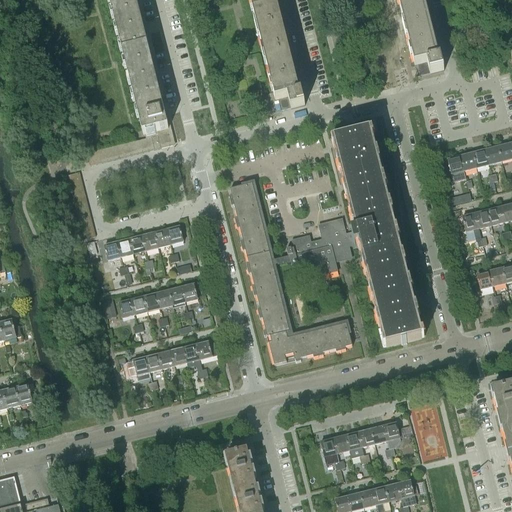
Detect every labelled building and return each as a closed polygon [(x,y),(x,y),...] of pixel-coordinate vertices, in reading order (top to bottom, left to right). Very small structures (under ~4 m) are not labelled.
[(170,136),(135,0),(108,0),(143,137),(145,136),(146,140),(151,139),(157,137),(158,139),(161,138),(161,139),(162,139),(162,140),(163,140),(164,140),(165,140),(165,139),(165,138),(166,138),(165,137),(170,136)] [(299,95),(280,18),(275,0),(249,0),(275,102),(279,101),(281,110),(290,108),(291,110),(305,107),(302,94),(299,95)] [(438,60),(423,0),(397,0),(414,67),(418,66),(420,75),(429,73),(430,75),(444,72),(441,59),(438,60)] [(421,340),(370,133),(355,137),(355,135),(349,137),(349,138),(335,142),(357,233),(346,236),(343,223),(319,229),(322,240),(311,243),(309,237),(291,241),(293,250),(291,250),(291,249),(286,251),(288,257),(289,257),(292,269),(297,268),(301,282),(338,273),(335,261),(352,257),(349,248),(360,245),(386,349),(401,345),(401,346),(407,345),(407,343),(421,340)] [(157,137),(151,139),(155,151),(161,150),(158,139),(157,137)] [(146,140),(149,153),(155,151),(151,139),(146,140)] [(146,140),(140,142),(143,154),(149,153),(146,140)] [(140,142),(134,143),(137,156),(143,154),(140,142)] [(134,143),(128,145),(131,157),(137,156),(134,143)] [(128,145),(122,146),(125,159),(131,157),(128,145)] [(122,146),(116,147),(120,160),(125,159),(122,146)] [(511,154),(510,146),(497,149),(501,164),(511,161),(511,154)] [(116,147),(111,149),(114,162),(120,160),(116,147)] [(111,149),(105,150),(108,163),(114,162),(111,149)] [(497,149),(485,152),(489,167),(501,164),(497,149)] [(105,150),(99,152),(102,164),(108,163),(105,150)] [(99,152),(93,153),(96,166),(102,164),(99,152)] [(485,152),(472,155),(476,170),(489,167),(485,152)] [(87,155),(90,168),(96,166),(93,153),(87,155)] [(472,155),(460,158),(463,173),(476,170),(472,155)] [(460,158),(447,161),(451,176),(463,173),(460,158)] [(68,177),(69,183),(81,180),(79,174),(68,177)] [(81,180),(69,183),(71,189),(82,186),(81,180)] [(274,367),(345,349),(352,347),(347,325),(288,339),(286,334),(289,333),(253,184),(230,190),(264,326),(267,337),(274,367)] [(82,186),(71,189),(72,194),(84,191),(82,186)] [(84,191),(72,194),(73,200),(85,197),(84,191)] [(471,195),(450,198),(451,205),(472,202),(471,195)] [(85,197),(73,200),(75,206),(87,203),(85,197)] [(87,203),(75,206),(76,212),(88,209),(87,203)] [(511,207),(511,206),(499,210),(503,224),(511,222),(511,207)] [(88,209),(76,212),(78,218),(90,215),(88,209)] [(499,210),(487,213),(490,228),(503,224),(499,210)] [(490,228),(487,213),(474,216),(478,231),(490,228)] [(90,215),(78,218),(79,224),(91,221),(90,215)] [(478,231),(474,216),(462,219),(466,234),(474,232),(473,233),(476,242),(478,249),(477,249),(479,256),(484,255),(482,248),(480,241),(478,231)] [(91,221),(79,224),(81,229),(92,226),(91,221)] [(92,226),(81,229),(82,235),(94,232),(92,226)] [(180,229),(167,232),(171,247),(183,243),(180,229)] [(94,232),(82,235),(84,241),(96,238),(94,232)] [(167,232),(155,235),(158,250),(171,247),(167,232)] [(155,235),(142,238),(146,253),(158,250),(155,235)] [(142,238),(130,241),(133,256),(146,253),(142,238)] [(130,241),(117,244),(121,259),(133,256),(130,241)] [(104,248),(108,263),(121,259),(117,244),(104,248)] [(511,267),(501,270),(505,285),(511,283),(511,267)] [(501,270),(489,273),(492,288),(505,285),(501,270)] [(489,273),(476,277),(480,291),(492,288),(489,273)] [(198,301),(194,286),(182,289),(185,304),(198,301)] [(185,304),(182,289),(169,292),(173,307),(174,310),(186,307),(185,304)] [(173,307),(169,292),(157,296),(160,311),(173,307)] [(157,296),(144,299),(148,314),(160,311),(157,296)] [(144,299),(131,302),(135,317),(148,314),(144,299)] [(105,301),(106,317),(116,317),(115,301),(105,301)] [(131,302),(118,305),(122,320),(135,317),(131,302)] [(205,327),(212,325),(210,319),(203,320),(205,327)] [(12,322),(0,324),(0,327),(4,343),(22,338),(19,328),(14,329),(12,322)] [(217,357),(214,344),(209,346),(209,344),(196,347),(200,362),(217,357)] [(200,362),(196,347),(184,350),(187,365),(188,369),(194,367),(197,369),(198,373),(202,372),(200,362)] [(187,365),(184,350),(171,353),(175,368),(187,365)] [(171,353),(158,356),(162,371),(175,368),(171,353)] [(162,371),(158,356),(146,360),(150,374),(162,371)] [(150,374),(146,360),(133,363),(137,378),(136,378),(138,383),(151,380),(150,374)] [(28,386),(16,389),(20,407),(38,403),(35,393),(30,394),(28,386)] [(511,386),(492,391),(500,423),(511,420),(511,386)] [(16,389),(3,393),(7,410),(20,407),(16,389)] [(511,420),(500,423),(508,456),(511,454),(511,420)] [(401,443),(400,440),(403,439),(401,430),(398,431),(396,425),(383,428),(387,443),(389,451),(391,458),(395,457),(393,450),(395,449),(401,443)] [(387,443),(383,428),(371,431),(375,446),(387,443)] [(411,428),(401,430),(403,439),(413,437),(411,428)] [(375,446),(371,431),(358,434),(362,450),(369,448),(370,452),(375,451),(374,447),(375,446)] [(358,434),(346,438),(350,453),(362,450),(358,434)] [(346,438),(333,441),(337,456),(350,453),(346,438)] [(320,444),(324,459),(337,456),(333,441),(320,444)] [(247,453),(225,458),(233,490),(255,485),(247,453)] [(14,480),(0,483),(0,508),(19,504),(14,480)] [(416,506),(414,497),(418,497),(416,488),(412,488),(411,483),(397,486),(401,501),(403,508),(403,511),(408,511),(408,508),(416,506)] [(262,511),(255,485),(233,490),(238,511),(262,511)] [(397,486),(385,489),(389,504),(401,501),(397,486)] [(385,489),(373,492),(376,507),(377,511),(384,511),(382,506),(389,504),(385,489)] [(373,492),(360,495),(364,510),(376,507),(373,492)] [(360,495),(348,498),(351,511),(356,511),(364,510),(360,495)] [(337,511),(351,511),(348,498),(335,502),(337,511)] [(47,500),(0,511),(59,511),(59,507),(50,509),(47,500)]
